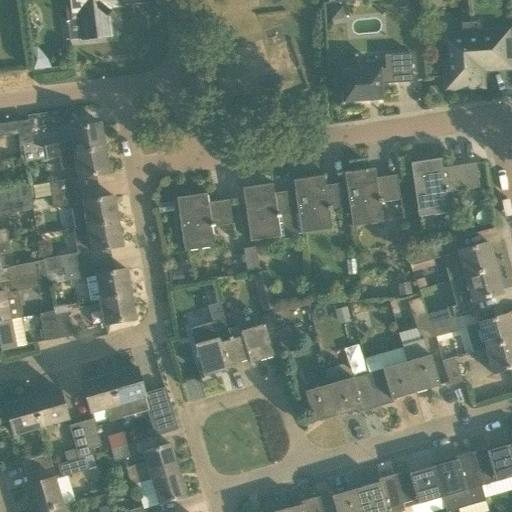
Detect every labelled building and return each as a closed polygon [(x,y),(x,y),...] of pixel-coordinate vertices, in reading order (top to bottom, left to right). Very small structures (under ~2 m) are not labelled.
[(72,0),(72,3),(73,12),(79,12),(82,39),(111,35),(109,16),(112,16),(112,11),(108,11),(106,0),(72,0)] [(342,7),(330,8),(331,20),(343,19),(342,7)] [(68,14),(67,38),(77,38),(78,14),(68,14)] [(479,35),(478,23),(462,24),(463,36),(444,37),(448,88),(481,85),(480,74),(478,71),(483,66),(485,68),(509,66),(506,33),(479,35)] [(34,70),(51,67),(48,59),(40,60),(38,46),(31,46),(34,70)] [(344,102),(383,99),(382,84),(413,82),(411,53),(385,55),(386,69),(341,72),(344,102)] [(20,145),(33,143),(30,120),(17,122),(19,134),(20,145)] [(0,136),(19,134),(17,122),(0,123),(0,136)] [(59,157),(106,149),(101,123),(70,129),(72,141),(44,146),(47,159),(59,157)] [(110,173),(106,149),(59,157),(61,169),(77,167),(79,178),(49,183),(51,197),(75,192),(75,191),(99,187),(96,175),(110,173)] [(446,192),(467,189),(479,188),(476,163),(442,168),(441,158),(411,163),(419,217),(449,212),(446,192)] [(376,178),(375,168),(344,173),(346,183),(349,207),(352,227),(383,222),(380,202),(401,199),(397,175),(376,178)] [(325,186),(324,176),(293,180),(295,190),(299,214),(302,234),(332,230),(329,210),(349,207),(346,183),(325,186)] [(274,193),(273,183),(243,188),(250,241),(281,237),(278,218),(299,214),(295,190),(274,193)] [(0,202),(31,196),(29,184),(0,189),(0,202)] [(77,203),(75,192),(51,197),(53,208),(71,205),(75,229),(73,230),(119,222),(114,197),(77,203)] [(208,203),(207,193),(177,198),(185,251),(215,247),(212,227),(233,224),(229,200),(208,203)] [(0,215),(33,209),(31,196),(0,202),(0,215)] [(77,253),(62,256),(64,268),(64,269),(88,265),(86,253),(123,246),(119,222),(73,230),(77,253)] [(0,270),(1,271),(1,269),(7,268),(13,266),(8,240),(0,242),(0,270)] [(458,252),(454,240),(408,253),(411,265),(433,259),(442,256),(450,281),(451,281),(464,277),(496,268),(489,243),(458,252)] [(248,272),(260,270),(256,247),(244,249),(248,272)] [(46,272),(64,268),(62,256),(44,259),(44,261),(46,272)] [(9,280),(47,274),(47,273),(44,261),(13,266),(7,268),(9,280)] [(88,265),(64,269),(66,281),(67,282),(90,277),(88,265)] [(496,268),(464,277),(451,281),(450,281),(455,304),(451,306),(455,318),(474,312),(471,302),(504,293),(496,268)] [(421,269),(413,271),(418,289),(426,287),(421,269)] [(101,300),(132,294),(127,270),(96,275),(101,300)] [(263,312),(271,310),(276,308),(266,270),(253,274),(263,312)] [(0,321),(21,317),(23,317),(17,291),(38,287),(39,293),(50,291),(49,284),(47,274),(9,280),(11,291),(5,292),(0,293),(0,321)] [(105,325),(136,319),(132,294),(101,300),(105,325)] [(406,362),(416,393),(440,386),(431,355),(429,355),(425,339),(434,336),(430,326),(426,314),(421,297),(408,302),(421,341),(402,346),(402,348),(406,362)] [(64,306),(54,308),(54,311),(55,316),(68,313),(67,306),(64,306)] [(347,307),(335,310),(339,325),(351,321),(347,307)] [(45,341),(60,338),(55,316),(54,311),(40,314),(45,341)] [(432,312),(426,314),(430,326),(436,324),(432,312)] [(72,336),(68,313),(55,316),(60,338),(72,336)] [(485,348),(511,340),(511,322),(510,314),(478,323),(485,348)] [(0,349),(16,347),(26,345),(21,317),(0,321),(0,349)] [(436,324),(430,326),(434,336),(434,338),(447,334),(459,330),(455,318),(442,322),(436,324)] [(213,323),(190,329),(204,377),(228,370),(227,366),(238,363),(228,329),(216,332),(213,323)] [(274,357),(265,325),(241,331),(239,325),(228,329),(238,363),(249,360),(250,363),(274,357)] [(283,354),(296,350),(290,327),(277,331),(283,354)] [(492,374),(511,368),(511,340),(485,348),(492,374)] [(463,382),(456,363),(455,357),(442,361),(444,367),(450,386),(463,382)] [(416,393),(406,362),(368,373),(378,407),(393,402),(393,399),(416,393)] [(353,377),(351,370),(342,365),(325,370),(338,415),(361,409),(362,411),(378,407),(368,373),(353,377)] [(118,406),(119,406),(145,398),(144,394),(136,367),(109,375),(118,406)] [(314,422),(338,415),(325,370),(329,385),(305,392),(314,422)] [(118,406),(109,375),(83,382),(92,413),(106,409),(109,421),(122,418),(119,406),(118,406)] [(155,436),(159,435),(178,429),(165,387),(152,391),(160,417),(150,420),(155,436)] [(41,428),(68,420),(59,389),(33,397),(41,428)] [(15,435),(41,428),(33,397),(6,405),(15,435)] [(90,449),(101,446),(94,419),(82,422),(90,449)] [(91,455),(90,449),(82,422),(70,426),(76,449),(64,452),(67,462),(93,455),(92,454),(91,455)] [(115,461),(138,454),(134,442),(111,449),(115,461)] [(473,452),(482,485),(493,482),(511,476),(511,443),(488,451),(487,448),(473,452)] [(131,485),(151,479),(179,470),(171,444),(143,453),(146,462),(125,468),(131,485)] [(459,509),(459,511),(484,511),(489,511),(482,485),(473,452),(456,457),(457,460),(435,466),(448,511),(459,509)] [(26,474),(53,466),(49,454),(23,462),(26,474)] [(61,477),(96,467),(93,455),(67,462),(58,465),(61,477)] [(446,511),(448,511),(435,466),(411,473),(410,470),(395,475),(404,508),(442,497),(446,511)] [(159,505),(187,496),(179,470),(151,479),(159,505)] [(357,489),(363,511),(402,511),(405,511),(404,508),(395,475),(378,480),(379,482),(357,489)] [(31,511),(39,511),(64,505),(56,478),(24,487),(31,511)] [(363,511),(357,489),(333,496),(332,493),(317,497),(321,511),(363,511)] [(321,511),(317,497),(301,502),(302,505),(279,511),(321,511)]
